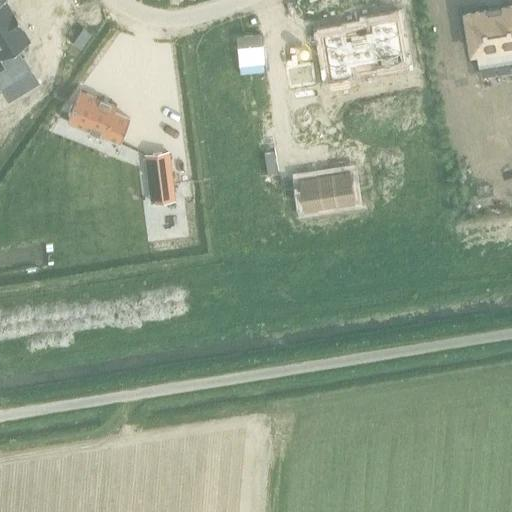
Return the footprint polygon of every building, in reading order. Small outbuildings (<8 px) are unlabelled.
[(35,39),(21,18),(10,0),(1,0),(0,1),(0,56),(7,68),(0,72),(0,87),(1,90),(32,71),(19,49),(35,39)] [(487,10),(466,14),(473,51),(475,51),(477,69),(511,63),(511,6),(501,8),(500,4),(487,6),(487,10)] [(399,16),(321,29),(330,78),(408,63),(399,16)] [(80,90),(68,121),(121,142),(131,118),(115,112),(118,105),(80,90)] [(168,152),(146,154),(151,186),(153,202),(174,199),(172,184),(168,152)] [(350,170),(299,177),(303,208),(354,200),(350,170)]
